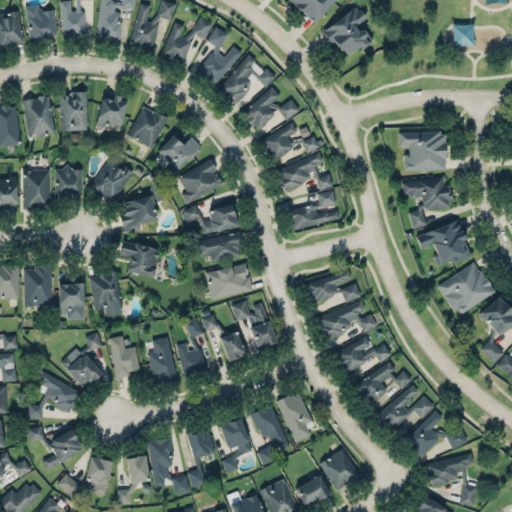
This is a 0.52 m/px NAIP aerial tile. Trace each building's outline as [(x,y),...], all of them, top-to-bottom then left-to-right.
[(85,32),(62,34),(59,0),(69,0),(70,8),(75,8),(75,0),(79,0),(80,7),(83,10),(85,32)] [(99,0),(95,36),(112,39),(112,37),(119,38),(121,20),(118,20),(119,13),(117,10),(114,9),(114,3),(133,6),(133,0),(99,0)] [(137,0),(142,0),(150,2),(146,18),(150,19),(156,12),(160,0),(167,0),(174,2),(169,18),(159,15),(154,21),(156,26),(151,47),(128,42),(137,0)] [(292,0),(313,19),(330,0),(292,0)] [(42,7),(37,3),(33,9),(25,11),(30,40),(37,38),(36,35),(40,34),(46,34),(57,32),(53,7),(47,6),(42,7)] [(329,21),(344,9),(354,3),(358,7),(360,6),(362,9),(365,14),(356,21),(359,25),(363,25),(365,29),(365,33),(363,34),(368,39),(361,45),(358,42),(347,51),(342,45),(339,47),(333,38),(329,41),(320,29),(329,21)] [(0,11),(17,7),(24,40),(0,45),(0,11)] [(181,61),(160,52),(174,19),(183,23),(179,33),(184,36),(192,28),(199,14),(212,21),(204,37),(194,32),(188,37),(190,41),(181,61)] [(227,35),(216,25),(205,39),(214,47),(194,71),(212,86),(240,51),(232,45),(223,56),(215,50),(227,35)] [(266,85),(274,75),(259,63),(260,63),(246,52),(217,90),(235,103),(251,82),(245,78),(250,72),(266,85)] [(271,84),(279,93),(271,101),(279,104),(290,96),(299,107),(285,118),(277,107),(270,106),(273,109),(273,114),(258,127),(253,122),(251,124),(240,112),(271,84)] [(95,123),(105,126),(106,123),(113,125),(114,122),(121,124),(127,98),(120,97),(121,93),(115,91),(113,96),(105,94),(105,95),(102,94),(95,123)] [(59,130),(87,129),(86,92),(59,92),(59,130)] [(21,99),(27,137),(54,132),(48,94),(21,99)] [(14,103),(0,105),(0,145),(20,142),(14,103)] [(142,104),(151,109),(157,110),(161,111),(167,116),(150,145),(127,132),(142,104)] [(259,137),(290,120),(296,128),(286,134),(289,139),(302,136),(303,138),(312,133),(318,144),(306,151),(300,140),(291,142),(291,143),(291,147),(272,158),(262,142),(259,137)] [(397,129),(397,143),(401,145),(408,144),(408,152),(403,152),(403,168),(445,167),(444,131),(439,131),(439,128),(397,129)] [(190,135),(201,146),(190,158),(188,156),(176,168),(156,148),(171,133),(182,143),(190,135)] [(274,168),(317,149),(322,159),(316,161),(315,165),(318,174),(327,171),(331,183),(320,187),(317,182),(312,169),(307,171),(308,174),(307,177),(306,178),(301,181),(302,183),(284,191),(274,168)] [(111,155),(109,158),(108,158),(87,186),(99,193),(98,194),(101,196),(102,195),(111,200),(132,170),(111,155)] [(177,174),(209,156),(216,168),(210,171),(211,173),(215,171),(221,181),(186,201),(180,192),(185,189),(177,174)] [(81,193),(81,167),(53,167),(54,194),(81,193)] [(21,168),(21,207),(50,207),(49,168),(21,168)] [(5,174),(16,173),(16,200),(15,200),(15,207),(0,207),(0,176),(5,176),(5,174)] [(401,180),(442,174),(443,183),(448,182),(451,196),(448,197),(449,205),(425,209),(424,205),(421,205),(421,208),(425,222),(412,227),(407,210),(416,208),(418,203),(421,202),(420,193),(416,193),(415,196),(411,196),(408,194),(408,192),(403,193),(401,180)] [(334,203),(332,189),(316,191),(318,206),(334,203)] [(123,231),(139,227),(138,223),(156,219),(150,194),(121,200),(124,212),(119,213),(123,231)] [(209,206),(230,201),(235,223),(213,228),(212,230),(203,232),(201,224),(197,216),(188,220),(181,208),(194,203),(203,219),(209,217),(207,210),(209,206)] [(288,208),(292,228),(338,218),(336,209),(314,213),(312,203),(288,208)] [(469,254),(457,219),(414,235),(419,248),(432,243),(436,253),(432,255),(436,266),(469,254)] [(194,240),(197,255),(209,253),(211,260),(238,254),(237,248),(241,247),(237,231),(194,240)] [(119,254),(129,256),(127,271),(152,276),(157,247),(121,241),(119,254)] [(472,260),(437,284),(453,309),(456,307),(458,310),(461,311),(493,289),(489,283),(490,282),(480,268),(478,269),(472,260)] [(210,297),(251,288),(248,274),(245,275),(244,273),(247,272),(244,261),(204,270),(210,297)] [(0,297),(18,297),(17,264),(0,264),(0,297)] [(23,305),(50,304),(50,264),(32,264),(33,268),(22,268),(23,305)] [(359,296),(354,280),(350,281),(347,269),(303,282),(309,301),(341,292),(343,300),(359,296)] [(121,313),(114,271),(88,274),(92,308),(103,307),(104,315),(121,313)] [(58,281),(58,310),(66,310),(66,317),(83,317),(83,279),(78,279),(73,279),(73,280),(64,280),(58,281)] [(478,313),(498,335),(511,322),(511,313),(496,296),(478,313)] [(276,339),(267,318),(266,318),(260,300),(251,304),(255,312),(248,311),(244,299),(230,303),(235,319),(248,315),(253,316),(256,322),(248,326),(256,345),(263,342),(264,345),(276,339)] [(315,317),(323,338),(359,324),(361,331),(375,326),(369,311),(365,312),(360,299),(315,317)] [(204,329),(216,326),(213,314),(201,316),(204,329)] [(175,343),(183,373),(205,368),(201,348),(197,347),(192,335),(202,331),(194,316),(184,321),(189,333),(187,335),(194,348),(187,349),(185,340),(175,343)] [(102,371),(94,378),(93,376),(89,380),(87,378),(81,383),(60,360),(66,354),(75,346),(78,349),(80,350),(87,344),(83,334),(96,330),(101,344),(90,347),(85,351),(84,352),(102,371)] [(227,361),(245,353),(235,330),(218,337),(227,361)] [(108,336),(116,376),(128,374),(127,370),(139,367),(134,344),(124,346),(122,333),(108,336)] [(15,334),(0,334),(0,342),(2,343),(2,348),(16,347),(15,334)] [(359,350),(369,344),(364,334),(332,353),(344,374),(366,361),(359,350)] [(166,336),(151,339),(153,350),(146,352),(153,383),(175,379),(166,336)] [(493,362),(503,351),(489,337),(478,348),(493,362)] [(379,361),(390,353),(382,342),(371,349),(379,361)] [(0,352),(12,352),(12,361),(6,362),(3,365),(3,368),(13,367),(14,373),(16,373),(16,379),(1,381),(0,367),(0,352)] [(511,356),(500,356),(500,371),(511,371),(511,356)] [(352,385),(365,405),(386,391),(380,381),(390,374),(398,388),(410,380),(403,369),(393,376),(390,371),(393,368),(388,361),(352,385)] [(40,368),(78,392),(67,411),(62,410),(62,408),(53,402),(54,401),(46,395),(41,404),(42,404),(40,416),(39,417),(26,416),(27,402),(38,404),(47,386),(41,383),(41,380),(35,376),(40,368)] [(411,383),(376,414),(382,421),(384,420),(391,427),(413,406),(420,414),(432,404),(423,394),(407,408),(403,404),(409,399),(409,396),(417,389),(411,383)] [(275,399),(287,393),(288,394),(297,390),(310,418),(304,421),(309,433),(295,440),(275,399)] [(269,401),(258,406),(258,408),(248,412),(256,428),(258,427),(261,434),(264,435),(268,434),(271,440),(267,444),(256,450),(262,462),(273,457),(269,448),(274,442),(277,443),(280,449),(287,445),(269,401)] [(434,408),(403,438),(420,455),(437,439),(437,433),(439,433),(445,435),(451,447),(467,439),(459,425),(448,431),(438,428),(434,432),(429,427),(441,415),(434,408)] [(239,416),(251,449),(244,451),(233,457),(237,466),(226,471),(220,458),(231,454),(238,450),(236,444),(230,446),(226,444),(218,423),(225,421),(225,420),(229,418),(229,419),(232,417),(239,416)] [(59,460),(80,448),(78,445),(80,444),(71,426),(52,437),(51,440),(53,443),(50,445),(43,435),(40,423),(26,427),(30,439),(40,437),(48,446),(51,446),(59,460)] [(184,430),(190,429),(191,431),(200,428),(200,429),(207,427),(214,450),(207,453),(206,451),(199,454),(200,467),(201,467),(204,482),(192,486),(187,470),(196,467),(195,455),(192,455),(184,430)] [(170,436),(173,453),(170,454),(172,461),(170,465),(169,464),(167,465),(167,473),(172,475),(185,473),(188,489),(175,492),(172,480),(165,476),(163,478),(164,484),(154,486),(147,439),(153,438),(159,437),(163,436),(164,437),(170,436)] [(340,446),(318,461),(336,488),(358,474),(340,446)] [(6,449),(0,450),(0,474),(1,474),(0,470),(0,466),(2,470),(3,469),(1,463),(8,461),(19,476),(31,468),(23,457),(15,463),(9,458),(6,449)] [(125,456),(130,481),(133,481),(128,487),(116,488),(117,501),(129,502),(129,491),(139,479),(149,478),(144,452),(125,456)] [(424,462),(429,485),(458,479),(455,467),(472,464),(470,453),(424,462)] [(111,459),(104,456),(101,456),(101,455),(97,455),(89,454),(85,475),(87,478),(89,479),(94,480),(93,486),(79,483),(65,471),(56,482),(71,494),(77,487),(95,491),(104,492),(111,459)] [(471,505),(476,485),(463,482),(465,470),(464,470),(456,502),(471,505)] [(318,471),(329,491),(317,498),(316,496),(303,503),(293,485),(318,471)] [(258,489),(268,511),(295,511),(298,511),(283,477),(258,489)] [(0,496),(10,486),(15,491),(25,482),(29,485),(32,482),(41,490),(19,511),(1,511),(5,508),(0,503),(0,496)] [(261,511),(256,493),(229,502),(231,511),(261,511)] [(66,511),(68,510),(45,496),(35,511),(66,511)] [(452,511),(453,511),(422,496),(413,511),(452,511)]
